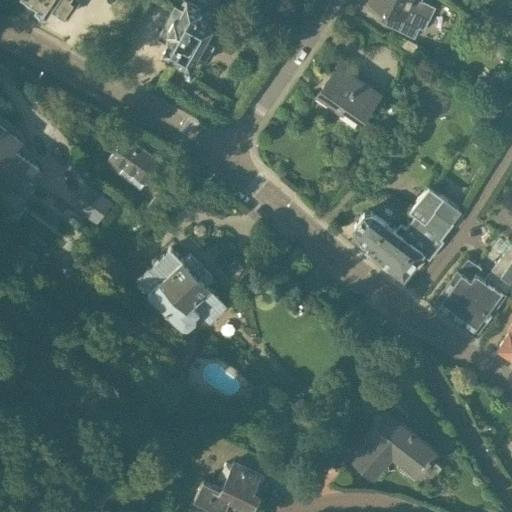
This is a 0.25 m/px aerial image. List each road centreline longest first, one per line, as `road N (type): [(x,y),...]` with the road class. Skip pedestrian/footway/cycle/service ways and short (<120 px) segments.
road 1 (tertiary): [(226,157),(0,27)]
road 2 (tertiary): [(408,312),(226,157)]
road 3 (residential): [(511,502),(405,331),(408,312)]
road 4 (residential): [(226,157),(326,0)]
road 5 (tertiary): [(511,384),(408,312)]
road 6 (residential): [(408,511),(372,502),(287,511)]
